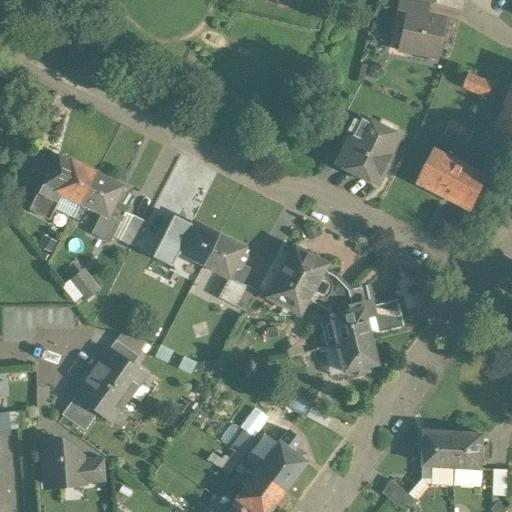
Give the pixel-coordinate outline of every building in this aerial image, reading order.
[(426,4),(406,0),(399,0),(397,12),(406,14),(406,12),(424,16),(426,4)] [(424,16),(406,12),(406,14),(399,52),(436,59),(444,19),(424,16)] [(492,85),(468,74),(465,81),(490,92),(492,85)] [(490,92),(465,81),(462,89),(487,99),(490,92)] [(511,99),(508,99),(496,130),(511,135),(511,99)] [(360,117),(351,135),(345,133),(345,134),(348,136),(333,166),(375,187),(400,138),(360,117)] [(473,133),(450,121),(447,128),(470,140),(473,133)] [(470,140),(447,128),(443,135),(466,147),(470,140)] [(45,149),(33,142),(21,165),(34,171),(45,149)] [(488,178),(435,151),(418,183),(471,210),(488,178)] [(67,166),(62,163),(57,173),(62,175),(54,190),(54,191),(61,195),(80,205),(95,175),(79,166),(69,161),(67,166)] [(49,169),(42,184),(54,190),(62,175),(57,173),(49,169)] [(95,175),(80,205),(103,216),(105,217),(106,216),(113,202),(118,205),(124,194),(118,191),(121,187),(112,182),(112,183),(95,175)] [(42,184),(41,183),(27,210),(48,220),(53,209),(61,195),(54,191),(54,190),(42,184)] [(80,205),(61,195),(53,209),(73,219),(80,205)] [(118,205),(113,202),(106,216),(117,222),(118,223),(125,209),(118,205)] [(131,215),(118,239),(132,246),(145,223),(131,215)] [(117,222),(106,216),(105,217),(103,216),(98,226),(112,233),(117,222)] [(176,253),(184,238),(189,227),(172,219),(152,258),(169,266),(176,253)] [(189,227),(184,238),(176,253),(202,266),(217,236),(200,228),(200,227),(191,223),(189,227)] [(217,236),(202,266),(227,279),(228,278),(235,264),(240,267),(245,256),(240,254),(243,249),(234,244),(233,245),(217,236)] [(132,246),(118,239),(113,249),(127,256),(132,246)] [(303,254),(298,263),(288,257),(270,291),(284,298),(280,305),(297,315),(305,302),(323,269),(325,266),(303,254)] [(240,267),(235,264),(228,278),(241,285),(248,271),(240,267)] [(101,289),(84,269),(62,287),(75,303),(83,296),(87,300),(101,289)] [(323,269),(305,302),(327,314),(328,317),(340,314),(339,309),(352,305),(349,291),(335,276),(323,269)] [(256,292),(245,286),(233,307),(244,313),(256,292)] [(368,286),(349,291),(352,305),(361,303),(362,309),(364,319),(370,318),(371,318),(369,308),(373,307),(373,306),(368,286)] [(396,301),(373,306),(373,307),(369,308),(371,318),(370,318),(375,335),(403,328),(396,301)] [(352,305),(339,309),(340,314),(362,309),(361,303),(352,305)] [(340,314),(328,317),(333,335),(335,345),(368,338),(363,320),(364,319),(362,309),(340,314)] [(319,338),(333,335),(328,317),(315,320),(319,338)] [(368,338),(335,345),(341,374),(354,371),(367,368),(375,366),(373,356),(372,356),(368,338)] [(138,357),(115,341),(108,351),(130,367),(138,357)] [(108,351),(107,350),(90,373),(128,400),(144,377),(130,367),(108,351)] [(367,368),(354,371),(355,376),(368,373),(367,368)] [(90,373),(73,396),(74,396),(97,413),(111,423),(128,400),(90,373)] [(97,413),(74,396),(60,416),(83,433),(97,413)] [(274,400),(265,396),(260,407),(269,411),(274,400)] [(330,419),(310,407),(305,418),(325,429),(330,419)] [(8,413),(0,414),(0,429),(10,429),(8,413)] [(281,439),(271,432),(267,438),(275,444),(277,442),(278,443),(281,439)] [(299,442),(286,432),(281,439),(278,443),(291,453),(294,448),(299,442)] [(453,434),(424,433),(424,440),(418,440),(417,454),(423,454),(423,467),(432,467),(452,468),(453,434)] [(482,435),(453,434),(452,468),(472,469),(479,469),(481,469),(481,457),(487,457),(488,443),(482,443),(482,435)] [(80,457),(57,440),(41,441),(45,484),(49,488),(82,485),(80,461),(80,457)] [(278,443),(277,442),(275,444),(255,471),(283,491),(297,471),(298,471),(304,463),(291,453),(278,443)] [(304,455),(294,448),(291,453),(300,460),(304,455)] [(102,459),(80,461),(82,485),(105,483),(102,459)] [(432,467),(423,467),(422,478),(431,478),(432,467)] [(453,487),(461,488),(462,479),(471,480),(472,469),(452,468),(453,487)] [(283,491),(255,471),(235,498),(234,500),(236,501),(249,510),(250,511),(267,511),(268,511),(283,491)] [(506,479),(495,478),(494,502),(505,502),(506,479)] [(471,480),(462,479),(461,488),(478,488),(478,480),(471,480)] [(405,511),(415,499),(390,481),(380,494),(405,511)] [(227,492),(221,487),(217,493),(223,498),(227,492)] [(235,498),(227,492),(223,498),(218,505),(227,511),(236,501),(234,500),(235,498)] [(247,511),(249,510),(236,501),(227,511),(247,511)]
